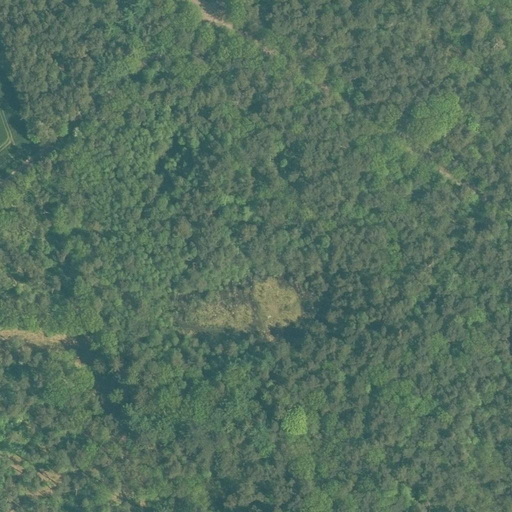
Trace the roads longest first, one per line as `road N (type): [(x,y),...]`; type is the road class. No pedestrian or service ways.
road 1 (track): [(511,218),(215,11)]
road 2 (track): [(0,185),(215,11)]
